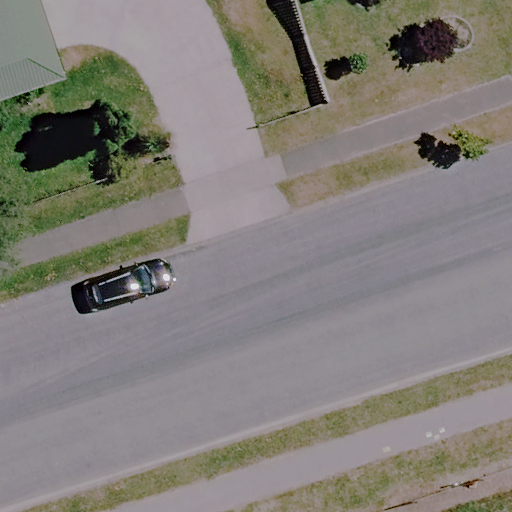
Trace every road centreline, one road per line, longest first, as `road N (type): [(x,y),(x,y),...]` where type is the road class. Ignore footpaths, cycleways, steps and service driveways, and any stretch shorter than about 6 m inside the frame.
road 1 (residential): [(0,419),(511,247)]
road 2 (unknown): [(511,404),(467,262)]
